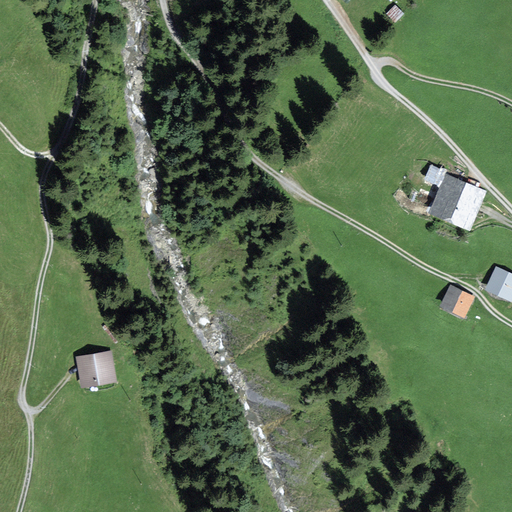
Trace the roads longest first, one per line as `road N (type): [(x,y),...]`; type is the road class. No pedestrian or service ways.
road 1 (track): [(18,511),(29,469),(22,409),(48,244),(50,150),(67,120),(93,0)]
road 2 (track): [(164,0),(252,157),(473,291),(511,324)]
road 3 (unclassified): [(511,213),(380,81),(327,0)]
road 4 (track): [(373,67),(390,61),(511,108)]
